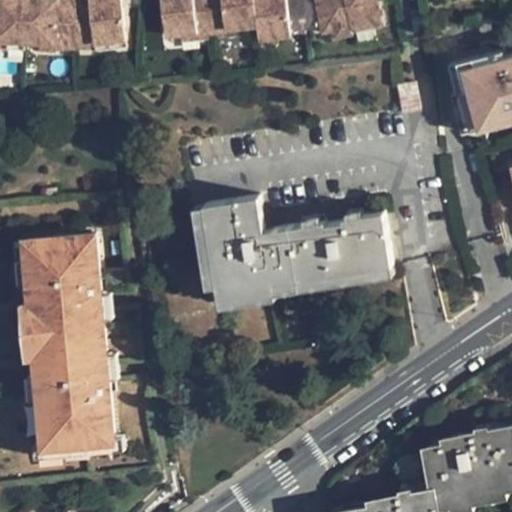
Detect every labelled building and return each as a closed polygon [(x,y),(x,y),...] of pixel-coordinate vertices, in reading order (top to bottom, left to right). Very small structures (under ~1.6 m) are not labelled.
[(0,0),(0,40),(10,41),(27,42),(29,0),(28,0),(0,0)] [(29,0),(27,42),(40,43),(58,43),(58,49),(77,48),(75,0),(29,0)] [(75,0),(77,48),(97,48),(96,42),(128,39),(123,0),(75,0)] [(213,37),(208,0),(161,0),(166,35),(180,33),(196,31),(197,38),(213,37)] [(208,0),(213,37),(229,34),(228,28),(243,26),(257,24),(254,0),(208,0)] [(254,0),(257,24),(259,37),(276,35),(290,33),(290,30),(304,30),(300,0),(254,0)] [(300,0),(304,30),(322,28),(323,33),(335,30),(352,27),(353,30),(382,23),(377,0),(300,0)] [(228,28),(229,34),(244,33),(243,26),(228,28)] [(352,27),(335,30),(336,37),(354,33),(353,30),(352,27)] [(197,38),(196,31),(180,33),(181,40),(197,38)] [(277,42),(276,35),(259,37),(259,44),(277,42)] [(129,46),(128,39),(96,42),(97,48),(97,49),(129,46)] [(454,88),(461,116),(511,103),(511,47),(509,48),(508,44),(453,58),(459,86),(454,88)] [(423,106),(418,81),(402,83),(406,109),(423,106)] [(511,115),(511,103),(461,116),(464,127),(511,115)] [(263,193),(208,201),(222,295),(278,286),(278,280),(396,262),(388,209),(348,215),(348,218),(329,221),(328,218),(268,227),(263,193)] [(100,231),(30,237),(35,281),(37,300),(39,328),(42,355),(44,374),(47,398),(51,444),(69,442),(105,439),(121,438),(115,379),(112,353),(109,319),(106,293),(100,231)] [(30,237),(20,238),(24,282),(35,281),(30,237)] [(117,292),(106,293),(109,319),(120,317),(117,292)] [(37,300),(26,300),(29,329),(39,328),(37,300)] [(39,328),(29,329),(32,356),(42,355),(39,328)] [(124,352),(112,353),(115,379),(126,378),(124,352)] [(44,374),(33,374),(36,398),(47,398),(44,374)] [(391,494),(391,502),(331,511),(330,511),(441,511),(441,507),(478,499),(477,494),(511,487),(511,422),(462,431),(463,438),(427,445),(433,486),(391,494)] [(121,438),(105,439),(106,450),(133,447),(132,437),(121,438)] [(51,444),(41,445),(42,456),(69,453),(69,442),(51,444)]
